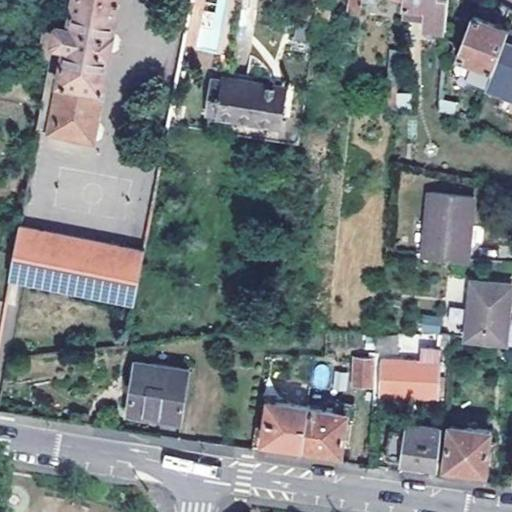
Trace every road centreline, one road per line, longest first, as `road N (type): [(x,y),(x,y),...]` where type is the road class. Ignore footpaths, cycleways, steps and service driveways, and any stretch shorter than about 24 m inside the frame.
road 1 (tertiary): [(487,511),(206,470)]
road 2 (tertiary): [(206,470),(0,435)]
